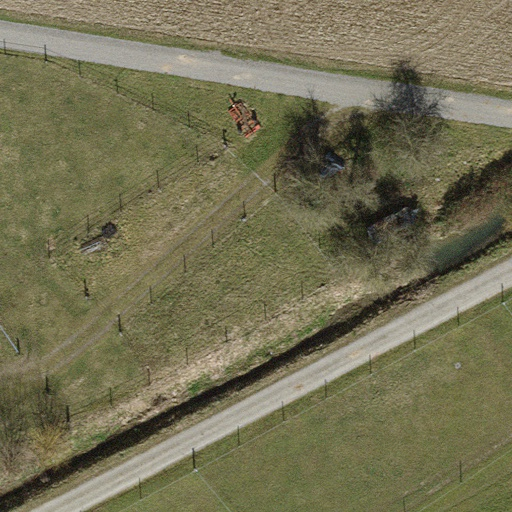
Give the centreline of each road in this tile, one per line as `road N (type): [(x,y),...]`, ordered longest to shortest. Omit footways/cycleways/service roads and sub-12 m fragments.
road 1 (track): [(0,34),(511,115)]
road 2 (track): [(63,511),(511,276)]
